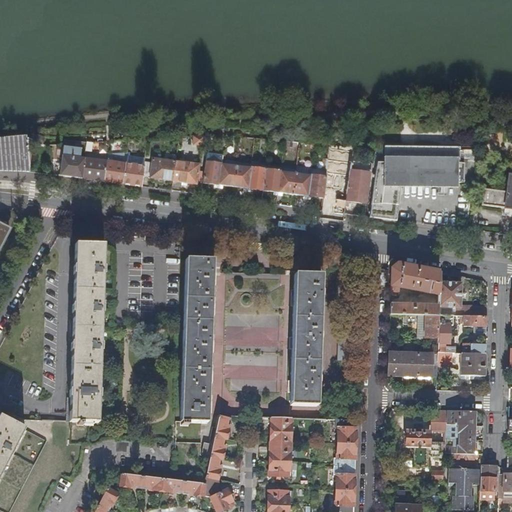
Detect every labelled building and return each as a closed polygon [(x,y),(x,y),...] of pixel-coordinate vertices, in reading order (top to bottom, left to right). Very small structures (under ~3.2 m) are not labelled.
[(0,170),(29,171),(34,141),(23,137),(0,138),(0,170)] [(125,164),(126,156),(129,140),(109,141),(108,154),(123,154),(121,163),(125,164)] [(346,201),(352,162),(354,147),(331,145),(327,171),(323,198),(322,211),(344,214),(346,201)] [(60,175),(82,178),(84,158),(85,156),(80,156),(81,149),(64,147),(60,175)] [(385,155),(385,162),(460,163),(461,147),(443,147),(385,147),(385,155)] [(478,147),(461,147),(460,163),(465,163),(476,164),(478,147)] [(108,156),(85,153),(85,156),(84,158),(107,161),(108,156)] [(222,164),(224,164),(225,156),(221,155),(207,153),(203,183),(219,185),(222,164)] [(125,164),(144,166),(145,162),(145,158),(126,156),(125,164)] [(82,178),(104,181),(107,161),(84,158),(82,178)] [(145,162),(144,166),(143,177),(174,181),(176,161),(153,158),(152,163),(145,162)] [(123,184),(125,164),(121,163),(107,161),(104,181),(123,184)] [(174,181),(197,184),(199,164),(176,161),(174,181)] [(372,165),(352,162),(346,201),(366,203),(372,165)] [(383,193),(382,204),(372,204),(371,217),(397,221),(401,188),(402,182),(458,183),(464,183),(465,163),(460,163),(385,162),(378,162),(374,192),(383,193)] [(234,165),(224,164),(222,164),(219,185),(234,187),(237,163),(234,163),(234,165)] [(239,163),(237,163),(234,187),(249,189),(251,168),(239,166),(239,163)] [(142,187),(143,177),(144,166),(125,164),(123,184),(142,187)] [(264,169),(251,168),(249,189),(263,191),(266,167),(264,167),(264,169)] [(269,167),(266,167),(263,191),(278,193),(281,172),(269,170),(269,167)] [(299,171),(296,171),(296,173),(293,195),(308,196),(311,175),(298,174),(299,171)] [(324,177),(311,175),(308,196),(323,198),(327,171),(325,171),(324,177)] [(296,173),(281,172),(278,193),(293,195),(296,173)] [(511,175),(510,175),(508,193),(485,190),(483,205),(511,209),(511,175)] [(382,204),(383,193),(374,192),(372,204),(382,204)] [(0,250),(9,234),(0,229),(0,250)] [(98,424),(105,247),(76,246),(74,306),(73,306),(73,315),(74,315),(73,344),(72,344),(72,353),(69,423),(70,423),(69,445),(86,446),(88,446),(89,423),(98,424)] [(181,423),(183,423),(182,426),(189,426),(190,423),(209,424),(209,414),(212,414),(213,399),(209,399),(209,383),(213,383),(213,369),(210,369),(210,353),(213,354),(213,339),(210,339),(210,316),(214,316),(214,302),(211,302),(211,286),(214,286),(214,271),(211,271),(211,261),(184,261),(181,421),(181,423)] [(439,295),(439,282),(439,272),(416,267),(397,264),(391,269),(390,292),(398,294),(399,287),(439,295)] [(289,406),(316,406),(320,276),(293,275),(293,296),(289,296),(289,307),(292,307),(291,339),(288,339),(288,350),(291,350),(290,382),(287,382),(286,393),(290,393),(289,406)] [(449,316),(464,316),(487,317),(487,307),(461,306),(461,283),(439,282),(439,295),(438,305),(438,315),(449,316)] [(417,315),(425,315),(438,315),(438,305),(390,303),(390,314),(403,314),(415,315),(417,315)] [(415,324),(415,315),(403,314),(403,324),(415,324)] [(417,328),(425,328),(425,315),(417,315),(417,328)] [(426,338),(437,338),(438,325),(438,315),(425,315),(425,328),(425,337),(426,338)] [(449,325),(449,316),(438,315),(438,325),(449,325)] [(486,327),(487,317),(464,316),(464,327),(486,327)] [(339,361),(347,361),(349,325),(336,325),(335,339),(337,339),(340,339),(339,361)] [(449,325),(438,325),(437,338),(437,353),(449,353),(454,353),(454,347),(444,347),(444,344),(449,344),(449,325)] [(425,339),(426,338),(425,337),(425,328),(417,328),(417,339),(425,339)] [(486,344),(463,344),(463,354),(485,354),(486,344)] [(388,353),(388,375),(431,376),(431,354),(388,353)] [(449,353),(437,353),(436,364),(449,365),(449,353)] [(485,376),(485,354),(463,354),(460,354),(460,376),(485,376)] [(475,426),(475,412),(459,411),(454,411),(446,411),(446,425),(453,425),(457,426),(475,426)] [(431,430),(446,430),(446,425),(446,415),(431,414),(431,430)] [(0,511),(0,475),(24,429),(0,416),(0,511)] [(230,418),(218,416),(214,436),(226,439),(230,418)] [(290,433),(291,418),(270,418),(270,432),(290,433)] [(337,428),(337,443),(355,444),(356,421),(334,420),(334,428),(337,428)] [(458,434),(458,440),(474,440),(475,426),(457,426),(457,434),(458,434)] [(290,447),(290,433),(270,432),(269,447),(290,447)] [(413,444),(413,454),(412,467),(429,467),(430,457),(441,457),(441,441),(428,441),(428,433),(407,432),(407,444),(413,444)] [(226,439),(214,436),(212,445),(210,457),(222,459),(226,439)] [(456,445),(456,454),(474,454),(474,440),(458,440),(458,445),(456,445)] [(200,443),(178,442),(174,442),(174,451),(173,459),(174,463),(173,474),(199,475),(200,455),(200,443)] [(201,455),(210,457),(212,445),(204,443),(201,455)] [(354,468),(355,444),(337,443),(336,458),(333,458),(333,467),(354,468)] [(289,462),(290,447),(269,447),(269,461),(289,462)] [(403,467),(412,467),(413,454),(403,454),(400,456),(400,464),(403,467)] [(222,459),(210,457),(206,478),(218,480),(222,459)] [(289,471),(289,462),(269,461),(268,476),(288,477),(288,471),(289,471)] [(335,475),(335,490),(353,491),(354,468),(333,467),(333,475),(335,475)] [(481,467),(481,469),(481,478),(498,478),(498,474),(499,467),(481,467)] [(511,467),(510,468),(509,474),(498,474),(498,478),(498,492),(498,499),(503,499),(503,502),(511,502),(511,467)] [(473,484),(480,484),(481,478),(481,469),(468,469),(468,468),(460,468),(460,469),(448,469),(448,486),(451,486),(455,483),(455,496),(453,496),(452,510),(465,510),(466,511),(469,510),(473,510),(473,497),(469,497),(469,486),(473,484)] [(444,480),(444,472),(434,472),(434,480),(444,480)] [(120,487),(141,489),(142,477),(125,475),(121,475),(120,487)] [(163,480),(142,477),(141,489),(161,492),(163,480)] [(222,481),(218,480),(206,478),(204,485),(203,496),(210,497),(216,511),(218,511),(234,505),(227,490),(219,493),(222,481)] [(481,478),(480,484),(480,500),(494,500),(495,492),(498,492),(498,478),(481,478)] [(161,492),(182,494),(183,482),(163,480),(161,492)] [(182,494),(203,496),(204,485),(183,482),(182,494)] [(106,489),(97,507),(106,511),(108,511),(118,494),(106,489)] [(352,511),(353,491),(335,490),(335,505),(332,505),(331,511),(352,511)] [(287,497),(287,492),(268,491),(267,506),(288,506),(288,497),(287,497)]
